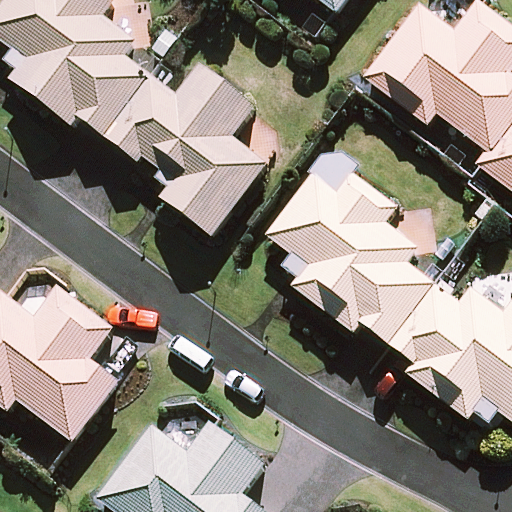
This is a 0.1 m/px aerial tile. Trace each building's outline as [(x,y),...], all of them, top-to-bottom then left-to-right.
[(167,199),(217,235),(268,167),(231,140),(254,109),(204,71),(182,101),(130,62),(141,47),(108,23),(119,8),(108,0),(15,0),(0,20),(0,40),(31,64),(15,85),(76,131),(84,121),(175,189),(167,199)] [(323,0),(341,13),(351,0),(323,0)] [(426,12),(373,81),(434,127),(443,114),(493,152),(483,164),(511,186),(511,97),(499,88),(511,70),(511,44),(478,19),(463,39),(426,12)] [(343,203),(316,183),(274,237),(314,267),(298,288),(358,334),(366,323),(420,364),(412,375),(472,421),(488,401),(511,419),(511,315),(507,322),(475,298),(465,311),(414,272),(426,257),(389,228),(398,217),(357,185),(343,203)] [(0,399),(13,409),(19,401),(75,443),(120,384),(95,365),(117,336),(60,292),(38,321),(9,299),(0,310),(0,399)] [(195,458),(160,432),(103,507),(109,511),(236,511),(271,466),(219,427),(195,458)]
